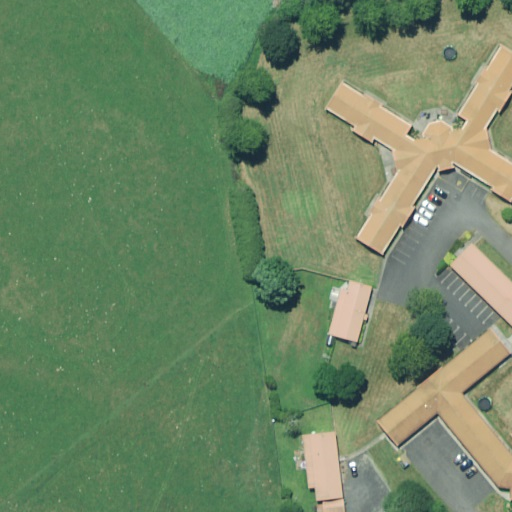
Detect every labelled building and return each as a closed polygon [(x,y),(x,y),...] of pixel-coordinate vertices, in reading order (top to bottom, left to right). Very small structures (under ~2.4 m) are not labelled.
[(359,236),(388,255),(451,159),(511,198),(511,156),(483,137),(511,92),(511,49),(506,45),(461,114),(449,106),(433,132),(349,77),(329,107),(397,150),(402,172),(359,236)] [(511,272),(474,239),(451,265),(511,318),(511,272)] [(367,349),(383,289),(350,281),(335,341),(367,349)] [(511,444),(469,393),(511,356),(511,355),(490,329),(380,420),(401,445),(439,414),(501,488),(511,489),(511,444)] [(350,511),(339,431),(306,436),(317,511),(350,511)]
